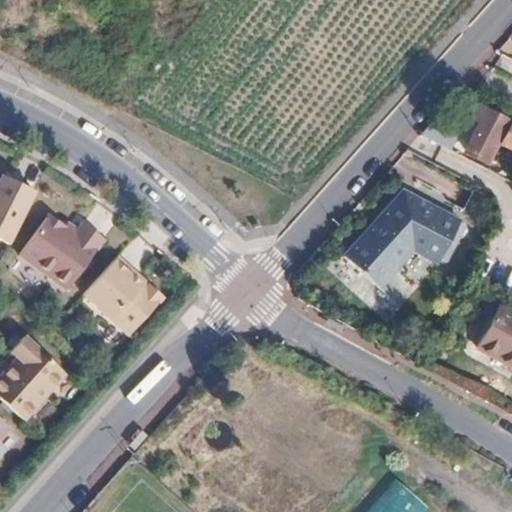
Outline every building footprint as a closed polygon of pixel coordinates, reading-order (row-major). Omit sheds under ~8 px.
[(502,144),(511,123),(483,109),(478,118),(489,124),(474,153),(492,162),(502,144)] [(511,123),(502,144),(511,148),(511,123)] [(459,139),(430,124),(422,134),(453,150),(459,139)] [(0,185),(4,188),(12,175),(4,171),(0,178),(0,185)] [(23,211),(35,188),(12,175),(4,188),(0,185),(0,236),(8,241),(23,211)] [(358,284),(362,280),(378,262),(375,259),(392,240),(415,261),(444,229),(400,191),(382,211),(387,216),(377,228),(371,224),(335,264),(358,284)] [(53,208),(23,248),(70,284),(109,235),(87,218),(80,227),(69,219),(68,220),(53,208)] [(382,211),(371,224),(377,228),(387,216),(382,211)] [(82,224),(72,216),(69,219),(80,227),(82,224)] [(444,229),(415,261),(420,265),(449,233),(444,229)] [(149,281),(146,286),(137,278),(141,274),(118,254),(85,291),(130,332),(163,294),(149,281)] [(149,281),(141,274),(137,278),(146,286),(149,281)] [(373,289),(362,280),(358,284),(368,294),(373,289)] [(385,299),(373,289),(368,294),(380,304),(385,299)] [(511,367),(511,313),(498,306),(475,347),(511,367)] [(0,395),(23,417),(66,370),(24,333),(10,349),(17,355),(20,358),(17,362),(14,360),(0,375),(0,395)] [(0,431),(9,422),(0,414),(0,431)]
